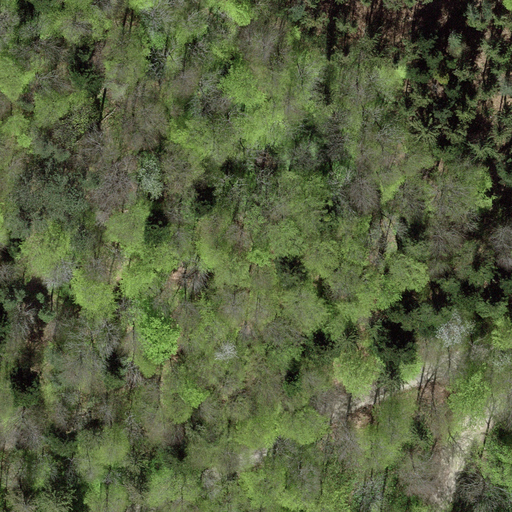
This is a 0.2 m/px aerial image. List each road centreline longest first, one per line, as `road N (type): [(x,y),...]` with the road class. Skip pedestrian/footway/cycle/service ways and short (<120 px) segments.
road 1 (track): [(136,511),(402,376),(511,346)]
road 2 (track): [(437,511),(472,426),(511,391)]
